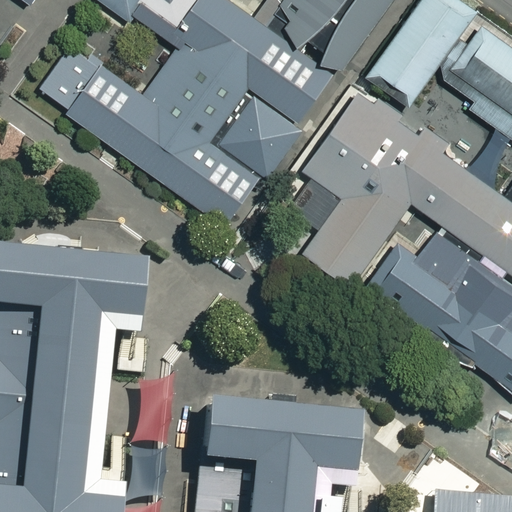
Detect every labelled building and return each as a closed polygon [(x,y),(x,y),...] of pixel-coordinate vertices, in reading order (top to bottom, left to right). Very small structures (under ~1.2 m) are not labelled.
[(227,223),(330,75),(221,0),(94,0),(166,50),(139,88),(65,36),(30,86),(227,223)] [(394,0),(292,0),(273,28),(341,75),(394,0)] [(472,11),(456,0),(411,0),(362,71),(407,102),(472,11)] [(511,50),(479,27),(447,74),(511,119),(511,50)] [(511,198),(352,88),(299,163),(338,190),(296,250),(346,285),(405,199),(511,273),(511,198)] [(454,283),(396,243),(362,291),(511,395),(511,323),(505,318),(511,307),(511,287),(471,259),(454,283)] [(138,258),(0,247),(0,311),(35,314),(23,482),(0,480),(0,511),(120,511),(121,496),(76,493),(89,319),(134,322),(138,258)] [(0,311),(0,480),(23,482),(35,314),(0,311)] [(348,405),(197,394),(192,457),(245,461),(240,511),(295,511),(299,465),(343,469),(348,405)] [(192,457),(188,511),(240,511),(245,461),(192,457)] [(511,511),(511,507),(387,499),(386,511),(511,511)]
